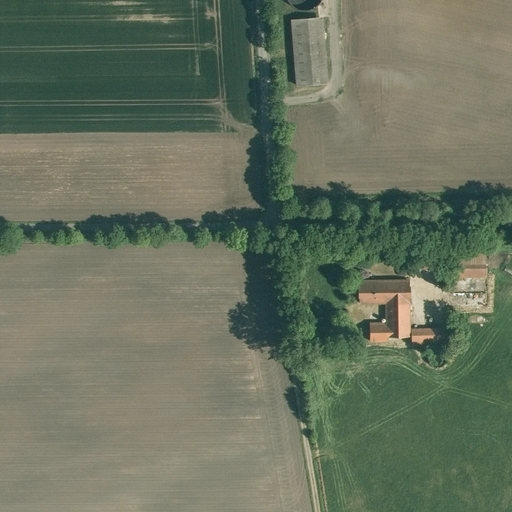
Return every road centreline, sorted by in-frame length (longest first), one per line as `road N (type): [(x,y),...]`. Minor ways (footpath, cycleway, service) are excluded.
road 1 (unclassified): [(0,227),(274,224)]
road 2 (unclassified): [(274,224),(511,224)]
road 3 (unclassified): [(274,224),(257,0)]
